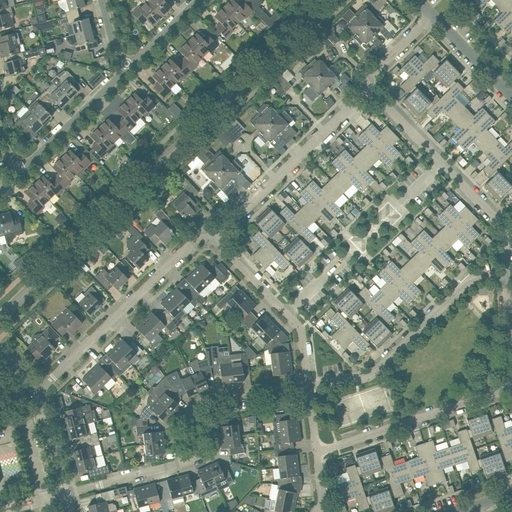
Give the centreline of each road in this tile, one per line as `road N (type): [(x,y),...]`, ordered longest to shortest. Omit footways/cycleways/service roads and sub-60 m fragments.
road 1 (tertiary): [(0,317),(329,0)]
road 2 (residential): [(316,454),(504,390),(505,275)]
road 3 (residential): [(64,493),(188,461),(188,410),(216,396),(307,385)]
road 4 (residential): [(213,236),(195,240),(35,392)]
road 5 (residential): [(307,385),(369,377),(473,277),(505,275)]
road 6 (residential): [(286,314),(443,164)]
road 7 (residential): [(213,236),(365,83)]
road 8 (residential): [(20,169),(127,67)]
road 9 (residential): [(505,275),(499,221),(443,164)]
